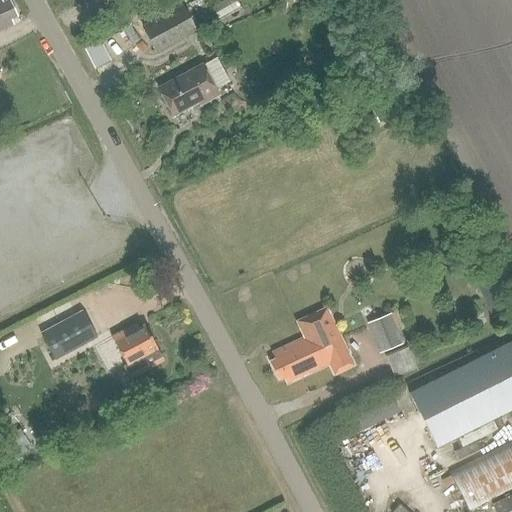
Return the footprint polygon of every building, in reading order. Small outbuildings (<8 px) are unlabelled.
[(0,0),(0,31),(14,25),(11,20),(17,17),(10,1),(3,4),(0,0)] [(234,0),(224,0),(211,8),(217,20),(239,8),(234,0)] [(183,6),(142,28),(156,54),(197,32),(183,6)] [(97,66),(114,59),(104,38),(88,46),(97,66)] [(216,58),(202,66),(214,89),(228,82),(216,58)] [(200,105),(218,95),(214,89),(202,66),(158,89),(173,116),(199,103),(200,105)] [(511,306),(493,268),(472,278),(491,318),(511,307),(511,306)] [(290,384),(329,365),(334,375),(353,366),(326,309),(296,323),(304,339),(275,354),(277,359),(273,362),(281,380),(286,377),(290,384)] [(388,314),(365,324),(377,353),(380,352),(382,357),(398,350),(396,346),(400,344),(388,314)] [(75,315),(40,333),(55,361),(90,343),(75,315)] [(158,351),(144,325),(133,331),(131,328),(111,339),(125,365),(122,367),(130,380),(162,362),(156,352),(158,351)] [(511,341),(408,394),(436,449),(507,413),(511,423),(511,445),(449,477),(467,511),(511,488),(511,341)] [(390,395),(346,417),(355,435),(399,413),(390,395)] [(19,429),(1,441),(14,461),(28,452),(25,447),(29,444),(19,429)] [(511,494),(491,505),(494,511),(508,511),(511,510),(511,494)]
